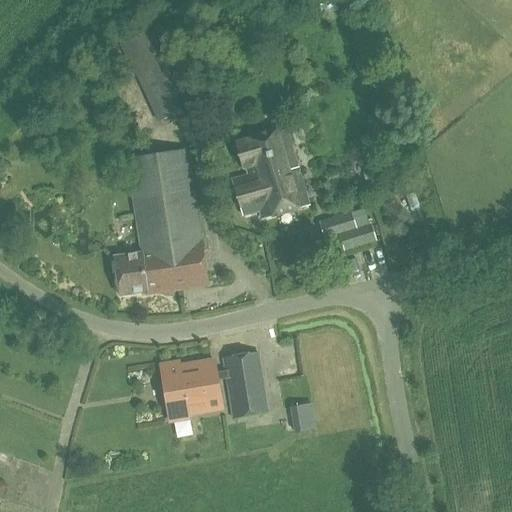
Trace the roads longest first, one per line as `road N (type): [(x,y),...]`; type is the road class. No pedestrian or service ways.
road 1 (unclassified): [(375,285),(160,331),(88,319),(0,270)]
road 2 (unclassified): [(419,511),(375,285)]
road 3 (unclassified): [(375,285),(511,251)]
